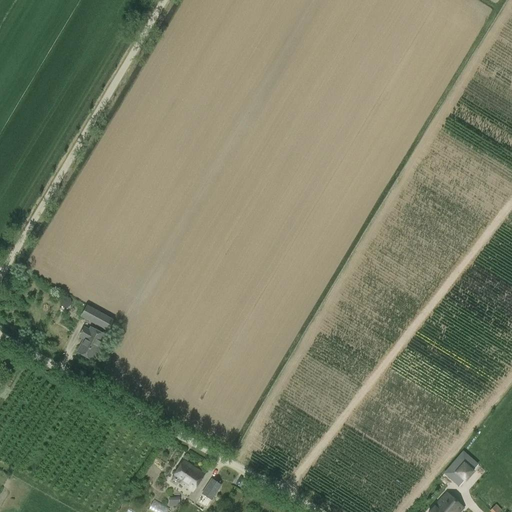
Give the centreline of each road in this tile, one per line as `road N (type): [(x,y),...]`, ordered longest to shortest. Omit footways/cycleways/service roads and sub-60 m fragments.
road 1 (unclassified): [(309,511),(0,338)]
road 2 (unclassified): [(0,263),(155,0)]
